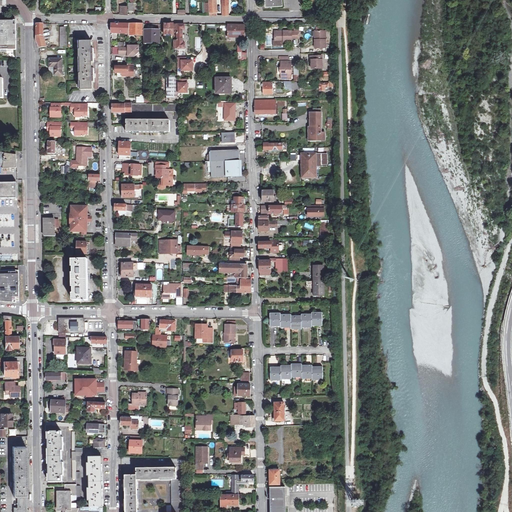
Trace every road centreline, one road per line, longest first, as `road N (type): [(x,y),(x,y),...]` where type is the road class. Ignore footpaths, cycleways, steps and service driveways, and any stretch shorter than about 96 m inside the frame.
road 1 (unclassified): [(107,18),(112,311)]
road 2 (tertiary): [(28,18),(33,311)]
road 3 (track): [(500,511),(506,447),(484,378),(484,349),(511,238)]
road 4 (residential): [(251,96),(256,312)]
road 5 (tertiary): [(33,311),(38,511)]
road 6 (residential): [(113,511),(112,311)]
road 7 (residential): [(260,511),(257,349)]
road 8 (residential): [(256,312),(112,311)]
road 9 (residential): [(107,18),(250,19)]
